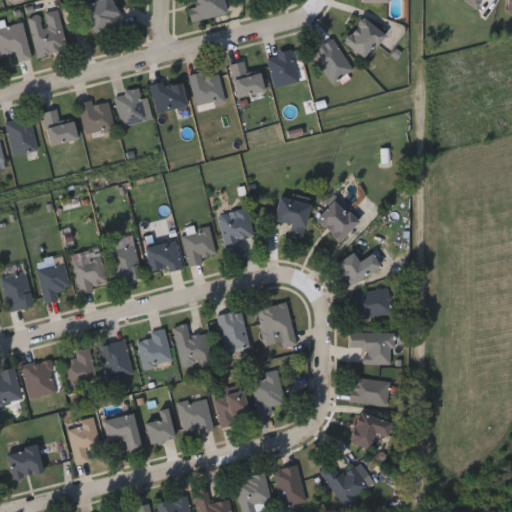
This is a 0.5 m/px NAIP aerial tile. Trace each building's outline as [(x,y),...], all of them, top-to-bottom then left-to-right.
[(96,0),(109,0),(121,17),(95,34),(79,12),(96,0)] [(187,8),(196,7),(194,0),(222,0),(225,16),(189,21),(187,8)] [(463,1),(463,0),(480,0),(475,8),(463,1)] [(36,57),(27,18),(42,15),(41,14),(57,10),(66,51),(36,57)] [(384,35),(363,59),(342,42),(362,17),(384,35)] [(30,60),(17,63),(15,54),(0,57),(0,28),(21,23),(30,60)] [(311,52),(332,39),(352,70),(332,84),(311,52)] [(298,82),(273,87),(266,56),(291,50),(298,82)] [(264,91),(236,98),(228,65),(244,61),(247,74),(259,72),(264,91)] [(188,75),(201,72),(202,76),(218,73),(225,104),(196,110),(188,75)] [(149,87),(179,79),(186,106),(156,114),(149,87)] [(150,120),(120,126),(114,93),(139,89),(140,96),(146,95),(150,120)] [(84,135),(78,106),(106,99),(113,128),(84,135)] [(49,145),(43,113),(57,110),(59,123),(73,120),(76,140),(49,145)] [(12,157),(4,122),(29,117),(37,152),(12,157)] [(311,199),(302,239),(287,236),(290,223),(274,220),(279,193),(311,199)] [(339,240),(317,219),(336,199),(358,221),(339,240)] [(254,235),(239,238),(242,253),(227,256),(218,213),(248,207),(254,235)] [(203,262),(188,265),(183,233),(211,228),(215,255),(202,257),(203,262)] [(109,239),(133,235),(141,278),(117,283),(109,239)] [(181,266),(150,273),(145,246),(175,239),(181,266)] [(72,258),(100,251),(108,284),(80,291),(72,258)] [(380,265),(350,285),(335,262),(353,251),(359,260),(372,252),(380,265)] [(69,286),(57,288),(59,299),(44,302),(36,261),(63,255),(69,286)] [(33,305),(9,310),(1,268),(24,263),(33,305)] [(393,312),(356,318),(352,293),(388,287),(393,312)] [(283,347),(280,334),(265,338),(258,308),(286,301),(297,343),(283,347)] [(249,345),(225,351),(217,314),(241,309),(249,345)] [(205,330),(212,362),(201,365),(200,361),(182,365),(173,326),(187,323),(190,334),(205,330)] [(172,361),(143,367),(137,339),(150,336),(149,331),(165,328),(172,361)] [(392,362),(363,361),(363,346),(349,346),(350,331),(392,331),(392,362)] [(100,345),(124,338),(133,372),(109,379),(100,345)] [(67,384),(64,358),(76,356),(75,350),(90,348),(95,380),(67,384)] [(58,391),(29,397),(21,364),(50,357),(58,391)] [(0,369),(15,366),(22,399),(0,403),(0,375),(1,375),(0,369)] [(262,371),(277,368),(286,408),(259,414),(251,379),(263,377),(262,371)] [(350,400),(353,375),(390,380),(387,405),(350,400)] [(235,423),(221,426),(213,396),(243,388),(249,411),(233,415),(235,423)] [(178,401),(207,396),(212,428),(183,433),(178,401)] [(150,442),(145,422),(159,419),(157,409),(168,407),(174,437),(150,442)] [(387,435),(374,432),(371,447),(350,442),(357,411),(391,419),(387,435)] [(107,440),(103,418),(133,412),(141,448),(126,451),(124,437),(107,440)] [(94,418),(101,455),(73,460),(66,423),(94,418)] [(43,472),(13,478),(8,451),(38,445),(43,472)] [(369,487),(355,495),(361,505),(350,511),(345,511),(321,469),(334,461),(340,473),(360,461),(368,474),(363,478),(369,487)] [(297,463),(306,499),(282,505),(273,470),(297,463)] [(265,472),(272,502),(255,505),(256,511),(242,511),(235,479),(265,472)] [(229,498),(231,511),(200,511),(196,489),(207,487),(210,502),(229,498)] [(191,511),(158,511),(156,502),(187,494),(191,511)] [(135,511),(134,506),(149,503),(150,511),(135,511)]
